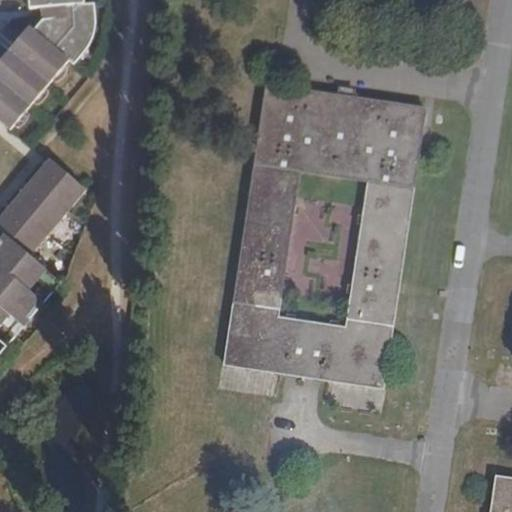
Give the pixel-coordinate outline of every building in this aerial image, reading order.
[(28,0),(29,15),(64,12),(66,23),(41,26),(0,73),(0,123),(6,129),(12,123),(16,127),(22,125),(27,120),(28,112),(25,108),(31,101),(35,103),(38,103),(43,100),(46,95),(48,88),(44,85),(49,79),(53,81),(56,81),(60,78),(63,72),(59,67),(63,64),(71,72),(78,66),(88,53),(93,39),(94,11),(84,11),(83,0),(28,0)] [(382,123),(313,113),(315,96),(270,89),(228,366),(297,377),(298,373),(320,377),(318,380),(386,390),(429,113),(384,106),(382,123)] [(384,106),(315,96),(313,113),(382,123),(384,106)] [(0,327),(10,316),(22,326),(42,303),(30,292),(47,271),(31,256),(89,187),(54,157),(0,221),(0,231),(5,236),(0,242),(0,327)] [(511,511),(511,482),(501,480),(495,511),(511,511)]
